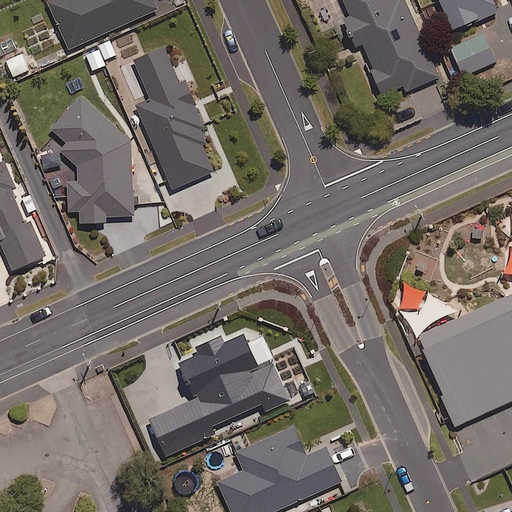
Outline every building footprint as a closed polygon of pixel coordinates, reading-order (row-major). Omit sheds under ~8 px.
[(48,0),(69,46),(156,7),(152,0),(48,0)] [(344,0),(351,14),(344,17),(355,43),(361,40),(383,92),(403,84),(405,89),(437,75),(404,0),(344,0)] [(498,10),(493,0),(440,0),(454,30),(498,10)] [(496,56),(483,30),(451,46),(464,72),(496,56)] [(202,143),(207,141),(202,128),(205,127),(184,79),(179,82),(163,44),(133,57),(150,95),(135,102),(172,187),(213,169),(202,143)] [(30,68),(23,52),(5,59),(12,75),(30,68)] [(130,142),(81,93),(52,125),(65,141),(64,149),(76,166),(77,179),(67,179),(68,209),(79,208),(80,220),(105,219),(105,214),(134,213),(130,142)] [(13,195),(17,193),(1,158),(0,158),(0,244),(2,244),(13,268),(45,253),(26,212),(22,214),(13,195)] [(511,300),(414,344),(450,424),(511,395),(511,300)] [(215,432),(266,410),(269,415),(291,405),(275,364),(260,369),(242,331),(223,340),(219,332),(194,343),(198,351),(177,361),(196,400),(150,421),(169,462),(219,439),(215,432)] [(306,453),(293,424),(236,450),(244,468),(218,479),(232,511),(266,511),(343,478),(328,443),(306,453)] [(0,505),(0,511),(75,511),(59,477),(0,505)]
